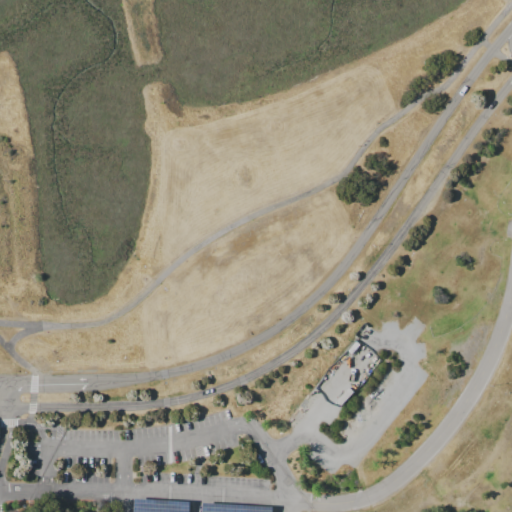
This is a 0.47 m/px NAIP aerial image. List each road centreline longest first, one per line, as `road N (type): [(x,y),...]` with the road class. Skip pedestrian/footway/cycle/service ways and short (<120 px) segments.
road 1 (residential): [(511,23),(341,266),(287,318),(241,347),(162,373),(0,380)]
road 2 (residential): [(0,406),(176,399),(287,353),(362,283),(511,78)]
